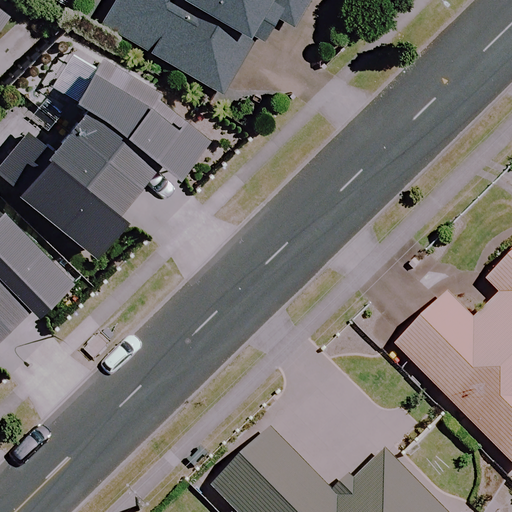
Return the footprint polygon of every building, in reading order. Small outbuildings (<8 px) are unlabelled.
[(116,0),(102,24),(224,97),(274,14),(298,29),(315,0),(116,0)] [(159,90),(101,56),(70,98),(83,108),(51,146),(27,130),(0,160),(0,177),(96,255),(126,217),(118,209),(158,161),(178,174),(206,134),(159,90)] [(0,342),(69,272),(0,204),(0,342)] [(511,257),(487,282),(503,298),(476,324),(450,298),(399,348),(511,462),(511,257)] [(337,501),(274,436),(217,492),(237,511),(446,511),(387,452),(337,501)]
